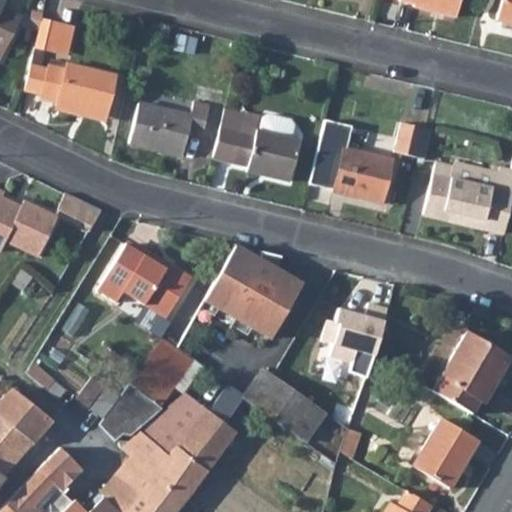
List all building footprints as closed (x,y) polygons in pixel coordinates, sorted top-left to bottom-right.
[(411,0),(414,0),(413,3),(457,13),(459,0),(411,0)] [(491,0),(488,18),(497,20),(501,0),(491,0)] [(511,0),(501,0),(498,16),(511,19),(511,0)] [(73,31),(42,23),(35,50),(66,58),(73,31)] [(48,66),(48,68),(31,65),(25,89),(42,93),(42,97),(105,112),(114,74),(66,64),(65,69),(48,66)] [(191,114),(138,103),(129,143),(181,155),(188,126),(204,129),(210,104),(194,100),(191,114)] [(242,130),(246,112),(224,107),(213,156),(248,164),(246,170),(289,179),(299,137),(289,135),(259,128),(256,127),(254,133),(242,130)] [(259,128),(289,135),(292,123),(289,118),(266,113),(261,117),(259,128)] [(401,124),(396,154),(429,159),(434,129),(401,124)] [(392,155),(343,144),(333,189),(382,200),(392,155)] [(504,227),(511,193),(511,164),(500,162),(500,165),(461,157),(454,160),(450,174),(433,171),(424,209),(504,227)] [(29,254),(54,215),(26,201),(19,213),(14,209),(16,204),(4,197),(7,191),(0,188),(0,249),(1,250),(6,242),(29,254)] [(101,210),(68,193),(58,208),(92,225),(101,210)] [(37,257),(57,217),(54,215),(29,254),(37,257)] [(121,291),(165,317),(186,281),(161,266),(164,260),(147,249),(143,255),(124,244),(96,289),(114,301),(121,291)] [(274,341),(306,281),(235,244),(204,305),(274,341)] [(432,390),(472,413),(498,368),(502,370),(509,358),(466,332),(432,390)] [(244,396),(305,439),(325,410),(274,375),(264,368),(244,396)] [(106,380),(90,401),(108,381),(106,380)] [(108,381),(90,401),(104,411),(121,390),(108,381)] [(99,418),(114,437),(119,432),(133,429),(160,406),(128,382),(121,390),(104,411),(99,418)] [(335,386),(328,413),(350,419),(357,392),(335,386)] [(0,417),(32,442),(51,420),(11,387),(5,394),(0,400),(0,417)] [(172,511),(237,428),(226,419),(187,390),(119,444),(121,448),(112,465),(141,495),(128,511),(172,511)] [(0,476),(32,442),(0,417),(0,476)] [(478,443),(440,420),(413,466),(450,489),(478,443)] [(0,504),(0,511),(70,511),(78,504),(67,495),(88,470),(64,445),(46,458),(0,504)] [(141,495),(112,465),(101,483),(108,491),(128,511),(141,495)] [(87,511),(85,511),(128,511),(108,491),(87,511)] [(429,511),(433,506),(407,491),(396,509),(389,505),(384,511),(429,511)]
